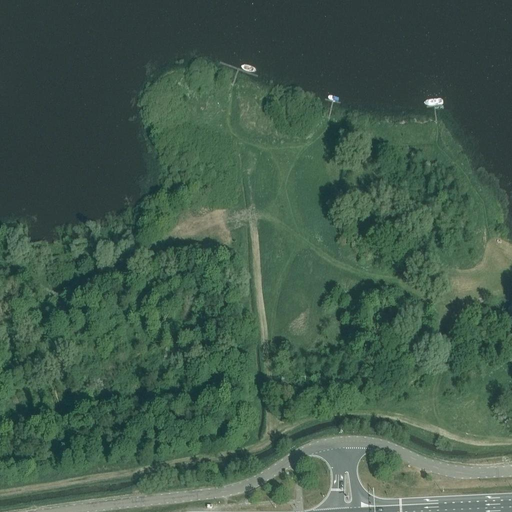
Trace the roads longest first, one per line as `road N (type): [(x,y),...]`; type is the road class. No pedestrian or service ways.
road 1 (tertiary): [(61,511),(245,487),(316,446),(344,441)]
road 2 (unclassified): [(344,441),(378,444),(450,471),(511,470)]
